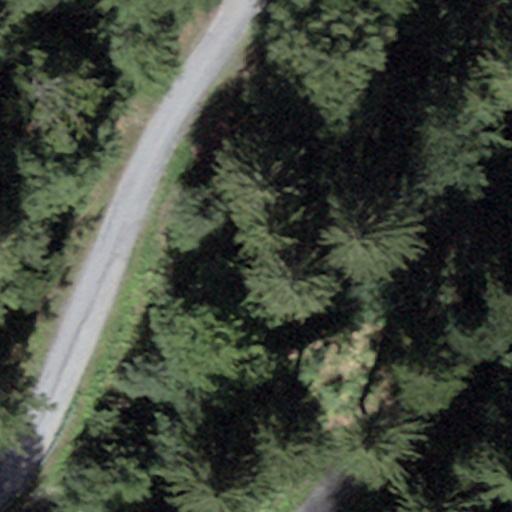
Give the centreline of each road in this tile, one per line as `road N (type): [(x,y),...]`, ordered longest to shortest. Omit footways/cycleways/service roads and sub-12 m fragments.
road 1 (unclassified): [(0,486),(28,451),(179,116),(251,0)]
road 2 (track): [(511,330),(380,438),(315,511)]
